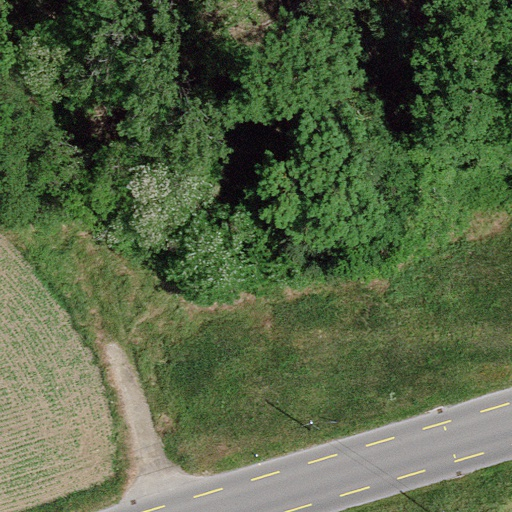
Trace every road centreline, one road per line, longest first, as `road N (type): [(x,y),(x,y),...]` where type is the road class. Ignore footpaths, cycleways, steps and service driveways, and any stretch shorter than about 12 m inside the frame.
road 1 (track): [(166,511),(67,179),(0,48)]
road 2 (tertiary): [(511,423),(215,511)]
